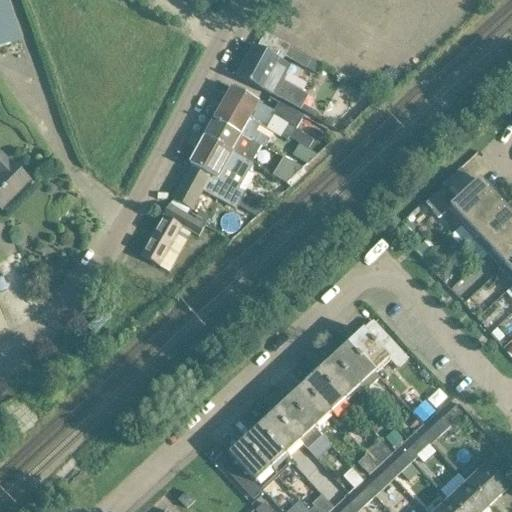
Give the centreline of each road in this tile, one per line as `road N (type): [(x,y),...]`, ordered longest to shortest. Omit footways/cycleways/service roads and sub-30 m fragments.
road 1 (residential): [(116,511),(378,265),(511,401)]
road 2 (unclassified): [(0,373),(36,343),(106,254),(242,0)]
